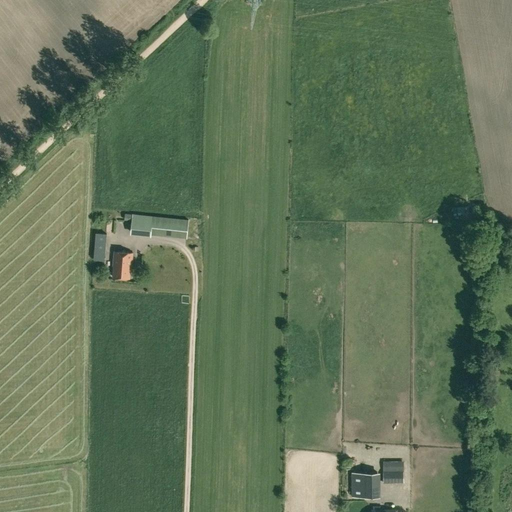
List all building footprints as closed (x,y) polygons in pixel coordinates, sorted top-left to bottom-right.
[(186,237),(188,219),(132,213),(130,234),(150,236),(151,233),(186,237)] [(107,234),(95,232),(93,259),(104,260),(107,234)] [(492,246),(492,251),(496,253),(502,251),(502,246),(498,244),(492,246)] [(113,265),(114,265),(113,276),(129,278),(130,268),(131,268),(132,252),(114,250),(113,265)] [(383,460),(383,471),(383,483),(403,482),(403,460),(383,460)] [(352,496),(369,496),(377,496),(377,472),(352,472),(352,496)]
